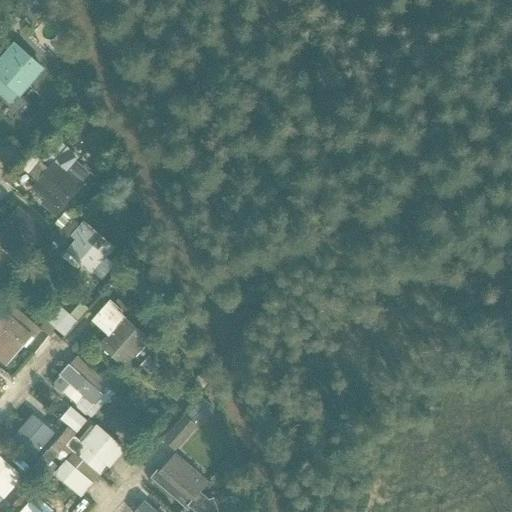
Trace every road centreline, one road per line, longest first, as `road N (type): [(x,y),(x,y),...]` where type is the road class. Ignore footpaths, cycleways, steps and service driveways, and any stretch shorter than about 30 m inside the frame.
road 1 (track): [(280,511),(78,0)]
road 2 (track): [(185,273),(511,152)]
